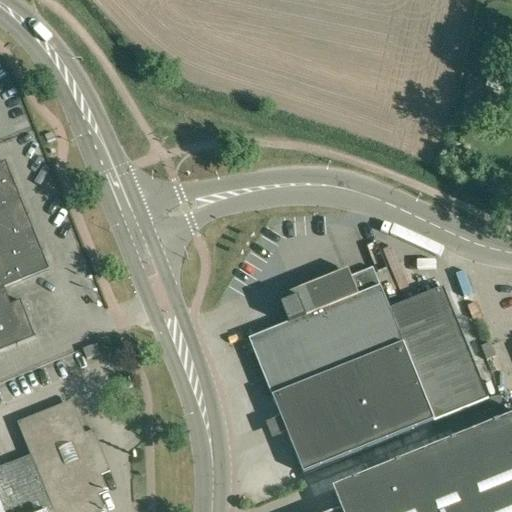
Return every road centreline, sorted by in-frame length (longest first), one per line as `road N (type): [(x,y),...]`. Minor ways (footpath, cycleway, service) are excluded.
road 1 (tertiary): [(133,229),(239,192),(352,191),(511,255)]
road 2 (tertiary): [(212,511),(214,451),(199,385),(133,229)]
road 3 (tertiary): [(133,229),(59,67),(0,4)]
road 4 (unknown): [(192,316),(320,260)]
